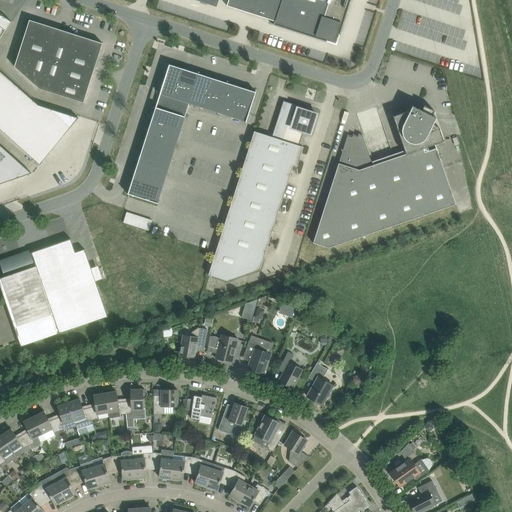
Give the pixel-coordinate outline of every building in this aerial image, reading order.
[(228,0),(227,6),(275,21),(274,24),(273,24),(327,42),(327,41),(327,39),(332,41),(336,39),(338,34),(339,34),(339,35),(340,35),(350,0),(228,0)] [(367,9),(355,41),(365,45),(376,12),(367,9)] [(0,38),(11,22),(4,17),(3,16),(0,15),(0,38)] [(24,35),(20,50),(14,67),(27,78),(39,89),(40,89),(55,94),(83,103),(88,88),(93,73),(97,59),(102,43),(88,39),(74,34),(59,30),(44,25),(29,20),(24,35)] [(160,94),(175,98),(184,69),(169,65),(160,94)] [(198,74),(184,69),(175,98),(189,103),(198,74)] [(0,70),(0,129),(40,165),(79,118),(39,105),(0,70)] [(189,103),(203,108),(213,78),(198,74),(189,103)] [(213,78),(203,108),(218,112),(227,83),(213,78)] [(227,83),(218,112),(232,117),(241,87),(227,83)] [(255,91),(255,92),(241,87),(232,117),(246,121),(246,122),(256,92),(255,91)] [(189,103),(175,98),(160,94),(156,108),(185,117),(189,103)] [(254,131),(209,275),(227,281),(260,269),(293,166),(297,167),(304,147),(300,145),(304,131),(311,133),(317,114),(310,112),(311,110),(283,101),(272,137),(254,131)] [(406,154),(375,164),(373,165),(363,135),(359,134),(359,133),(358,135),(353,134),(353,136),(348,134),(313,243),(329,248),(456,204),(435,144),(444,141),(439,127),(434,124),(437,118),(433,116),(435,111),(424,106),(422,110),(413,106),(409,112),(407,111),(393,116),(406,154)] [(180,132),(185,117),(156,108),(151,122),(180,132)] [(176,146),(180,132),(151,122),(146,136),(176,146)] [(171,160),(176,146),(146,136),(142,151),(171,160)] [(0,184),(32,173),(0,145),(0,184)] [(167,174),(171,160),(142,151),(137,165),(167,174)] [(162,189),(167,174),(137,165),(133,179),(162,189)] [(158,203),(162,189),(133,179),(128,193),(127,194),(158,204),(158,203)] [(127,211),(123,222),(149,230),(152,219),(127,211)] [(5,277),(0,278),(0,284),(7,305),(15,327),(15,328),(20,342),(21,346),(60,333),(108,317),(96,282),(95,281),(91,268),(84,249),(75,252),(71,239),(52,245),(32,252),(36,266),(30,268),(27,257),(9,263),(9,261),(0,264),(5,277)] [(251,320),(258,299),(246,304),(241,317),(251,320)] [(279,312),(292,317),(295,307),(282,303),(279,312)] [(255,317),(260,318),(262,319),(264,310),(257,308),(255,317)] [(205,318),(204,326),(212,327),(214,317),(205,318)] [(184,335),(182,344),(180,354),(194,357),(196,347),(204,348),(207,329),(199,328),(198,331),(195,330),(191,333),(190,336),(184,335)] [(210,336),(207,351),(217,353),(216,358),(228,361),(230,354),(234,355),(238,338),(222,334),(221,338),(210,336)] [(263,345),(250,341),(244,355),(252,358),(248,368),(263,373),(270,354),(263,352),(264,348),(263,345)] [(288,352),(285,358),(280,366),(286,369),(279,381),(292,388),(303,369),(290,362),(294,355),(288,352)] [(317,363),(314,369),(309,377),(316,381),(307,396),(322,405),(333,385),(323,379),(328,369),(317,363)] [(131,401),(125,401),(126,414),(127,414),(127,427),(135,427),(134,419),(146,419),(146,408),(143,409),(143,399),(145,398),(147,397),(147,392),(143,389),(131,390),(131,401)] [(154,395),(154,405),(154,414),(164,414),(164,406),(178,406),(178,400),(178,390),(161,390),(161,395),(154,395)] [(120,414),(126,414),(125,401),(118,402),(116,391),(105,393),(109,412),(110,418),(121,416),(120,414)] [(96,406),(89,408),(93,420),(99,418),(98,414),(109,412),(105,393),(94,395),(96,406)] [(199,422),(210,424),(217,398),(206,395),(206,398),(194,395),(193,399),(192,411),(191,418),(199,420),(199,422)] [(94,423),(93,420),(89,408),(83,409),(80,399),(69,402),(75,421),(77,427),(78,429),(94,423)] [(61,416),(55,419),(60,430),(65,428),(66,430),(77,427),(75,421),(69,402),(58,406),(61,416)] [(240,429),(241,425),(248,407),(235,403),(231,416),(224,414),(221,423),(218,430),(231,434),(237,437),(238,433),(240,434),(242,430),(240,429)] [(44,411),(34,416),(46,440),(55,435),(56,436),(61,434),(60,430),(55,419),(49,421),(44,411)] [(265,415),(261,424),(255,435),(269,442),(268,445),(269,449),(273,451),(282,436),(275,432),(280,423),(265,415)] [(40,445),(41,442),(46,440),(34,416),(24,421),(29,431),(23,434),(31,448),(31,449),(40,445)] [(162,422),(154,422),(154,433),(162,433),(162,422)] [(424,427),(429,432),(434,427),(429,422),(424,427)] [(11,429),(2,435),(17,457),(31,448),(23,434),(17,438),(11,429)] [(289,462),(298,467),(309,456),(301,451),(308,440),(302,437),(303,435),(295,431),(295,432),(293,431),(284,445),(291,449),(290,452),(292,452),(290,456),(289,462)] [(0,462),(1,464),(2,464),(4,467),(17,457),(2,435),(0,436),(0,462)] [(409,443),(401,451),(401,452),(405,458),(415,451),(409,443)] [(159,477),(171,478),(173,460),(174,451),(162,449),(161,453),(153,452),(153,466),(160,467),(160,476),(159,476),(159,477)] [(133,454),(133,460),(135,478),(147,477),(147,476),(146,476),(146,467),(153,466),(153,452),(140,454),(133,454)] [(135,478),(133,460),(122,461),(121,455),(112,456),(115,469),(122,469),(123,478),(122,478),(123,479),(135,478)] [(93,460),(92,461),(99,485),(111,481),(110,481),(107,472),(115,469),(112,456),(103,459),(104,464),(95,467),(93,460)] [(184,461),(173,460),(171,478),(183,480),(183,479),(184,469),(191,470),(194,457),(185,456),(184,461)] [(203,460),(194,457),(191,470),(199,473),(196,482),(195,481),(195,482),(207,486),(212,469),(202,465),(203,460)] [(449,460),(452,466),(458,463),(455,457),(449,460)] [(410,458),(390,473),(400,487),(415,476),(416,479),(428,470),(421,460),(415,465),(410,458)] [(99,485),(92,461),(81,464),(81,465),(72,468),(78,481),(85,478),(88,487),(87,488),(99,485)] [(221,480),(228,482),(234,470),(230,469),(225,467),(220,466),(217,470),(212,469),(207,486),(218,490),(219,489),(218,489),(221,480)] [(62,473),(54,477),(66,499),(76,493),(76,492),(76,493),(71,484),(78,481),(72,468),(70,469),(63,473),(62,473)] [(240,501),(249,485),(244,482),(246,477),(234,470),(228,482),(235,486),(230,494),(229,495),(240,501)] [(26,473),(20,477),(23,482),(29,478),(26,473)] [(66,499),(54,477),(45,482),(45,483),(36,488),(44,499),(50,496),(55,504),(54,504),(55,505),(66,499)] [(432,480),(427,483),(418,488),(421,494),(408,501),(414,511),(420,511),(435,504),(430,495),(438,491),(432,480)] [(254,488),(249,485),(240,501),(251,507),(251,506),(250,506),(255,498),(262,502),(269,491),(258,484),(254,488)] [(328,503),(334,511),(335,511),(357,511),(361,510),(362,511),(370,505),(357,486),(349,492),(351,495),(348,498),(350,500),(345,504),(343,501),(337,493),(328,503)] [(38,504),(44,499),(36,488),(29,494),(32,498),(24,506),(29,511),(44,511),(45,511),(44,511),(38,504)] [(472,494),(464,498),(467,504),(475,500),(472,494)]
